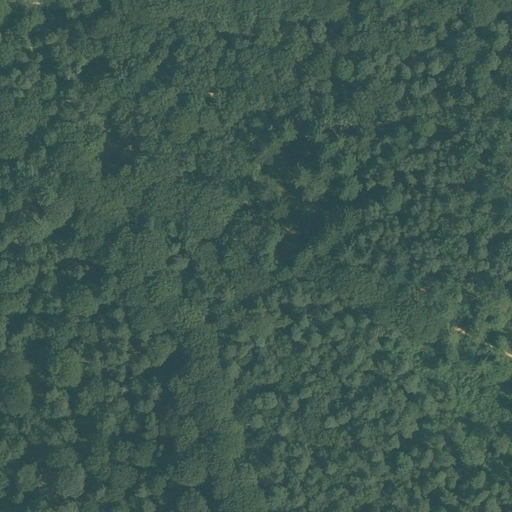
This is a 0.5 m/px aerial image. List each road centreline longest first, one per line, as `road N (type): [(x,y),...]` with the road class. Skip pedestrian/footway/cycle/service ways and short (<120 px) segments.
road 1 (track): [(19,143),(67,146),(138,175),(363,277),(511,357)]
road 2 (track): [(49,112),(117,72),(164,77),(273,116),(338,127),(454,108),(511,109)]
road 3 (track): [(273,116),(224,203),(228,270),(310,367),(364,464),(410,511)]
road 4 (track): [(19,143),(110,229),(160,303),(232,511)]
road 5 (track): [(36,121),(19,0)]
